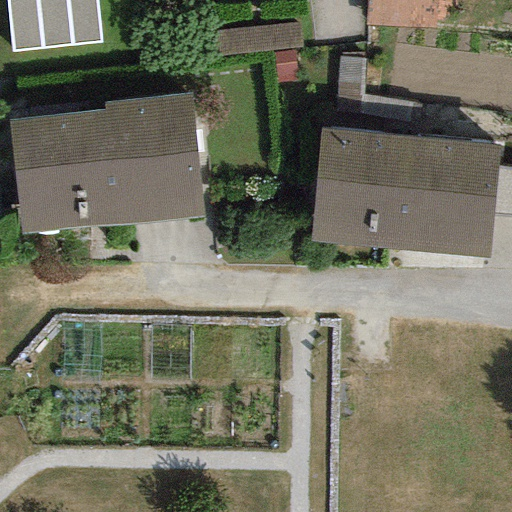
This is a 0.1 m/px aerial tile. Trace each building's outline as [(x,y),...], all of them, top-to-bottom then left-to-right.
[(96,0),(10,0),(16,52),(101,44),(96,0)] [(434,0),(367,0),(365,24),(432,31),(434,0)] [(294,15),(212,27),(216,50),(297,38),(294,15)] [(105,112),(5,122),(15,234),(204,217),(193,94),(104,102),(105,112)] [(495,152),(320,137),(311,244),(486,259),(495,152)]
